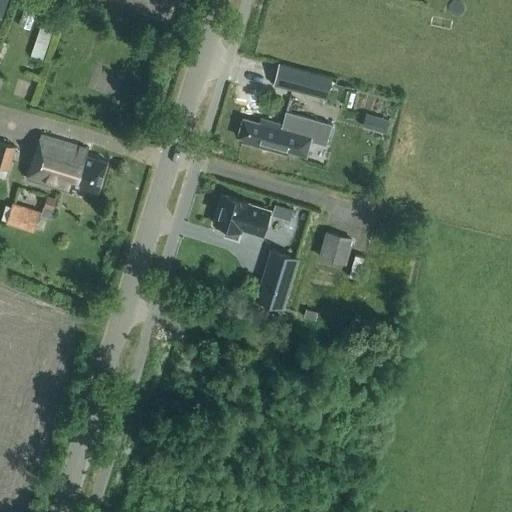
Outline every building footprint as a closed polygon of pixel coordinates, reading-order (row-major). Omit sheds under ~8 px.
[(58,14),(46,10),(32,54),(43,58),(58,14)] [(306,92),(312,72),(279,63),(273,84),(306,92)] [(326,144),(332,123),(285,110),(282,124),(260,118),(258,122),(243,118),(238,135),(243,137),(241,142),(286,155),(287,151),(306,156),(310,140),(326,144)] [(371,128),(374,114),(366,112),(362,125),(371,128)] [(97,193),(102,177),(107,161),(85,154),(87,148),(40,134),(27,179),(70,192),(72,186),(97,193)] [(0,167),(8,170),(15,147),(0,142),(0,167)] [(222,194),(213,223),(227,227),(225,235),(237,238),(241,226),(248,228),(248,230),(259,234),(264,235),(272,210),(256,205),(248,203),(248,202),(222,194)] [(33,232),(39,212),(11,203),(5,223),(33,232)] [(318,257),(346,264),(353,237),(325,230),(318,257)] [(271,249),(256,298),(283,307),(298,257),(271,249)]
